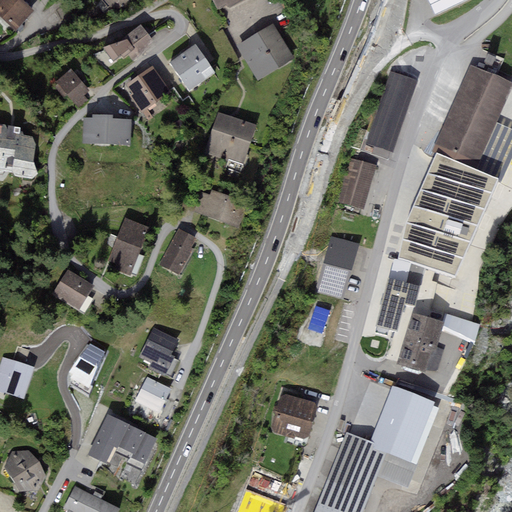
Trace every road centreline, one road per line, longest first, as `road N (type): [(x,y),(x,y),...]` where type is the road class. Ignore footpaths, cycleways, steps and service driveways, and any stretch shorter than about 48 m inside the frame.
road 1 (residential): [(138,17),(167,12),(181,25),(57,138),(52,201),(61,247),(116,294),(141,284),(166,228),(180,226),(215,248),(219,278),(166,414)]
road 2 (primary): [(155,511),(269,253),(360,0)]
road 3 (residential): [(447,41),(333,421),(297,511)]
road 4 (residential): [(29,360),(66,333),(76,339),(64,377),(75,445),(43,511)]
road 5 (residential): [(0,56),(92,38),(138,17)]
